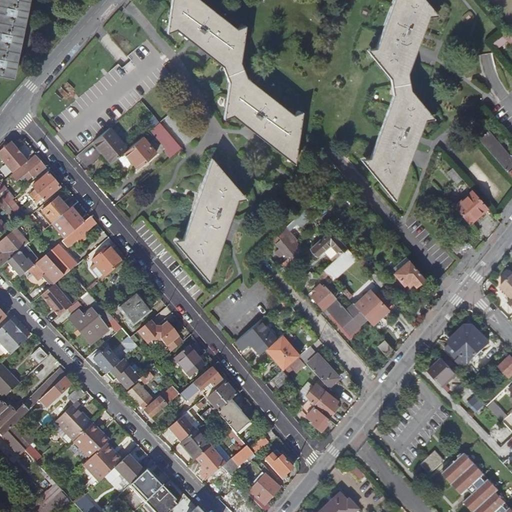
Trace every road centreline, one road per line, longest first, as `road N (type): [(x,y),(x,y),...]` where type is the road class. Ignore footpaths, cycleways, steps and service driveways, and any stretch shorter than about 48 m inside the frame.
road 1 (residential): [(12,107),(320,467)]
road 2 (residential): [(217,511),(0,286)]
road 3 (residential): [(265,265),(378,393)]
road 4 (residential): [(12,107),(105,0)]
road 5 (residential): [(378,393),(467,290)]
